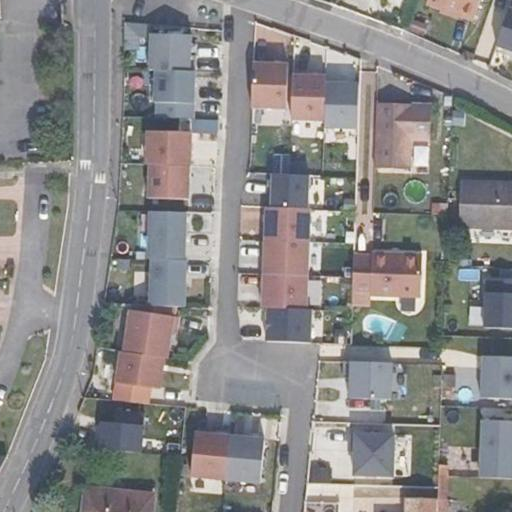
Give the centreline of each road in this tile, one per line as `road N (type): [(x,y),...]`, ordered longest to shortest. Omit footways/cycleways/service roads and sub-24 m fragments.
road 1 (residential): [(237,0),(223,378),(305,382),(291,511)]
road 2 (residential): [(76,314),(92,171),(92,1)]
road 3 (residential): [(511,110),(395,54),(237,0)]
road 4 (residential): [(2,511),(70,351),(76,314)]
road 5 (residential): [(12,6),(19,145)]
